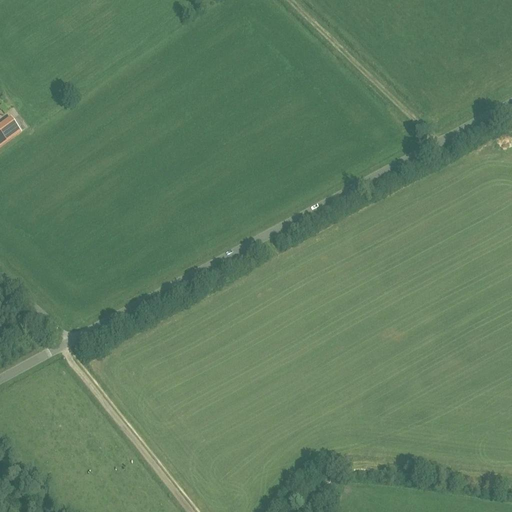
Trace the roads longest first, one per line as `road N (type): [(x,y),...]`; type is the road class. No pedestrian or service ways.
road 1 (unclassified): [(69,341),(511,102)]
road 2 (track): [(62,345),(197,511)]
road 3 (track): [(440,142),(291,0)]
road 4 (track): [(345,463),(511,480)]
